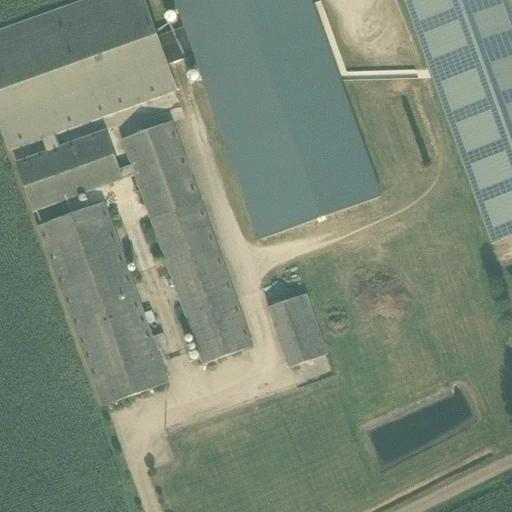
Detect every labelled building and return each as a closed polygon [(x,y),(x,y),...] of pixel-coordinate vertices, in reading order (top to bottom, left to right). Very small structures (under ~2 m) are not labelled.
[(156,38),(142,0),(90,0),(0,32),(0,120),(10,149),(41,138),(46,153),(60,148),(55,133),(175,90),(165,62),(156,38)] [(171,0),(182,29),(156,38),(162,55),(165,62),(167,67),(192,58),(258,241),(382,197),(312,0),(171,0)] [(511,0),(403,0),(491,244),(511,236),(511,0)] [(120,170),(122,180),(136,175),(204,365),(253,348),(172,122),(123,140),(132,166),(120,170)] [(60,148),(46,153),(16,164),(33,212),(60,202),(66,217),(76,213),(70,199),(122,180),(106,132),(60,148)] [(104,204),(39,227),(103,407),(168,384),(157,353),(168,349),(163,335),(152,339),(104,204)] [(268,309),(290,369),(328,356),(306,295),(268,309)]
